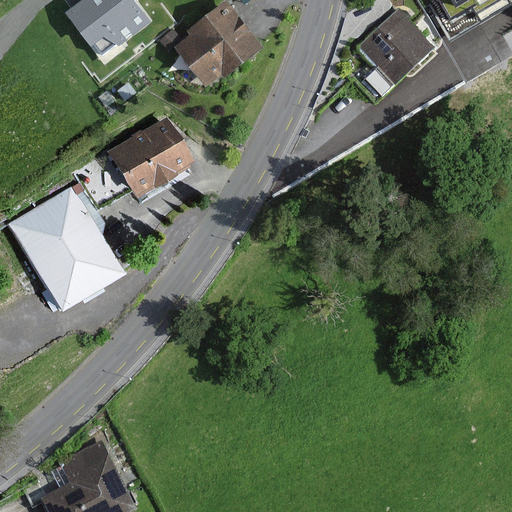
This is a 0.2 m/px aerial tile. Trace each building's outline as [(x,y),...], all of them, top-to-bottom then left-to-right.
[(158,22),(139,0),(80,0),(66,12),(93,45),(106,35),(121,53),(158,22)] [(180,0),(175,4),(182,14),(201,0),(180,0)] [(431,4),(451,40),(511,3),(511,0),(416,0),(422,9),(431,4)] [(265,48),(228,1),(187,32),(190,36),(175,48),(206,89),(221,77),(223,80),(265,48)] [(399,9),(358,48),(377,68),(364,80),(382,98),(436,49),(399,9)] [(180,29),(171,17),(157,28),(166,40),(180,29)] [(188,162),(162,118),(103,152),(129,197),(132,195),(134,199),(189,168),(186,163),(188,162)] [(102,223),(78,182),(5,225),(55,312),(79,299),(82,304),(103,292),(100,287),(121,275),(98,236),(102,223)] [(60,489),(41,499),(47,511),(131,511),(138,508),(102,441),(59,464),(61,468),(52,473),(60,489)]
